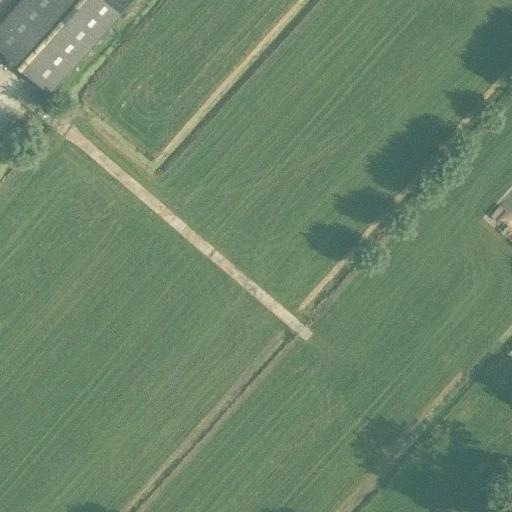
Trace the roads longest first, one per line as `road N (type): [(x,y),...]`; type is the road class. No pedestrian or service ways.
road 1 (track): [(48,102),(320,333)]
road 2 (track): [(0,157),(48,102),(0,54)]
